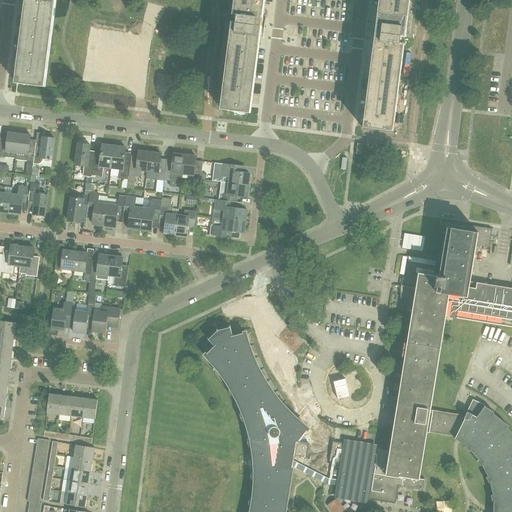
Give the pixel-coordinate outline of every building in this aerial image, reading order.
[(27,0),(27,5),(16,83),(19,84),(45,87),(55,0),(27,0)] [(223,110),(248,113),(251,113),(261,36),(263,36),(263,42),(266,19),(263,18),(264,10),(265,0),(237,0),(235,16),(238,16),(237,22),(226,21),(219,74),(228,76),(223,110)] [(380,0),(377,23),(375,23),(376,18),(375,17),(372,41),(375,41),(364,128),(367,128),(393,131),(404,44),(401,44),(402,37),(413,38),(418,0),(380,0)] [(0,156),(5,157),(16,158),(17,154),(17,153),(19,134),(17,134),(16,132),(11,131),(10,133),(8,133),(8,137),(7,146),(0,144),(0,156)] [(16,158),(16,159),(28,160),(34,161),(36,149),(30,148),(31,139),(31,136),(29,135),(27,133),(23,133),(21,134),(19,134),(17,153),(17,154),(16,158)] [(34,161),(34,164),(38,164),(39,164),(40,165),(51,167),(52,160),(55,139),(54,138),(45,137),(43,137),(42,143),(36,143),(36,149),(34,161)] [(92,179),(92,177),(93,175),(94,160),(88,160),(90,145),(88,145),(87,143),(85,142),(84,142),(82,142),(81,144),(78,143),(76,165),(84,166),(83,176),(87,177),(86,183),(91,184),(92,179)] [(94,160),(93,175),(92,177),(92,179),(95,180),(96,176),(102,176),(104,167),(112,168),(114,146),(102,145),(101,158),(95,158),(94,160)] [(129,176),(130,164),(130,162),(125,161),(126,148),(114,146),(112,168),(119,169),(118,178),(128,180),(129,176)] [(142,170),(147,171),(150,151),(146,150),(144,152),(139,151),(137,165),(130,164),(129,176),(136,177),(136,175),(141,176),(142,170)] [(164,181),(164,180),(166,168),(160,168),(162,154),(155,153),(154,151),(150,151),(147,171),(154,172),(153,177),(155,180),(164,181)] [(171,179),(176,179),(177,181),(182,182),(183,174),(186,155),(174,154),(173,158),(172,167),(166,167),(166,168),(164,180),(171,181),(171,179)] [(195,170),(196,161),(197,157),(186,155),(183,174),(188,175),(188,178),(189,180),(193,181),(200,182),(202,170),(195,170)] [(230,179),(230,183),(249,185),(249,182),(250,181),(251,179),(252,178),(251,176),(250,175),(250,174),(245,173),(245,167),(223,164),(222,176),(228,177),(230,179)] [(23,202),(29,203),(31,183),(27,183),(27,187),(19,187),(18,195),(12,194),(9,213),(21,215),(23,202)] [(29,203),(28,209),(34,210),(33,215),(35,215),(36,216),(38,217),(40,217),(42,217),(43,216),(45,216),(48,195),(39,194),(40,184),(36,184),(35,183),(31,183),(31,188),(29,200),(29,203)] [(91,184),(86,183),(85,183),(84,190),(86,190),(85,195),(84,195),(83,200),(71,198),(68,221),(81,223),(82,213),(88,214),(88,210),(90,197),(90,193),(91,184)] [(248,189),(249,185),(230,183),(229,189),(221,188),(219,200),(234,202),(236,202),(237,196),(247,197),(247,196),(249,195),(250,194),(250,192),(249,190),(248,189)] [(0,186),(0,212),(9,213),(12,194),(5,193),(6,187),(0,186)] [(93,224),(104,226),(107,205),(98,204),(100,194),(90,193),(90,197),(88,210),(94,210),(93,224)] [(124,214),(126,197),(119,196),(118,206),(107,205),(104,226),(117,227),(118,213),(124,214)] [(126,196),(126,197),(124,214),(124,215),(130,216),(128,229),(140,230),(143,208),(135,207),(136,198),(126,196)] [(162,198),(162,201),(160,220),(166,221),(164,233),(176,235),(178,215),(172,215),(173,207),(171,206),(172,199),(162,198)] [(154,219),(160,220),(162,201),(152,200),(151,209),(143,208),(140,230),(152,232),(152,228),(154,219)] [(234,202),(219,200),(217,200),(215,217),(224,219),(246,221),(247,210),(234,208),(234,202)] [(187,236),(188,227),(189,223),(195,223),(197,211),(185,210),(184,216),(178,215),(176,235),(187,236)] [(210,235),(231,238),(232,232),(244,233),(246,221),(224,219),(223,227),(211,225),(210,235)] [(334,440),(330,461),(332,461),(334,462),(339,463),(339,465),(334,494),(369,500),(396,504),(398,488),(415,490),(423,492),(425,481),(420,480),(423,458),(427,433),(431,410),(446,317),(511,327),(511,257),(511,265),(511,288),(477,282),(471,281),(476,246),(489,248),(492,229),(443,220),(441,231),(447,232),(443,256),(440,276),(435,276),(419,273),(418,278),(416,288),(402,286),(401,286),(401,289),(400,292),(401,295),(401,298),(402,300),(403,303),(404,306),(405,308),(407,311),(408,311),(413,311),(412,313),(407,343),(405,358),(399,397),(397,404),(397,405),(397,406),(396,412),(394,426),(390,453),(377,450),(377,447),(365,445),(356,444),(344,442),(344,443),(343,443),(334,442),(334,440)] [(9,262),(3,261),(2,272),(13,274),(14,267),(15,266),(21,266),(23,247),(20,246),(19,245),(17,244),(15,244),(13,244),(12,245),(11,245),(10,253),(9,262)] [(23,247),(21,266),(26,267),(27,269),(26,275),(37,277),(39,265),(33,264),(35,248),(34,248),(33,247),(31,246),(29,246),(27,246),(26,247),(23,247)] [(57,254),(55,270),(62,271),(62,269),(73,270),(76,252),(64,250),(63,255),(57,254)] [(85,274),(84,280),(90,281),(91,275),(93,260),(93,259),(87,258),(88,253),(76,252),(73,270),(85,272),(85,274)] [(109,275),(111,256),(100,255),(99,261),(93,260),(91,275),(97,276),(97,274),(109,275)] [(126,287),(128,275),(121,274),(123,258),(111,256),(109,275),(115,276),(114,286),(126,287)] [(64,330),(65,328),(65,322),(71,323),(73,304),(64,303),(63,309),(54,308),(53,321),(51,321),(50,329),(58,330),(58,329),(64,330)] [(86,334),(87,326),(87,321),(93,321),(95,306),(89,306),(88,312),(76,311),(73,332),(86,334)] [(118,328),(119,320),(120,309),(102,307),(101,312),(95,311),(92,331),(98,332),(98,333),(98,334),(99,335),(100,335),(101,335),(102,335),(103,335),(104,334),(105,333),(106,333),(106,326),(118,328)] [(0,320),(0,332),(15,335),(16,323),(0,320)] [(206,354),(205,355),(210,360),(215,365),(216,367),(217,367),(219,370),(218,370),(218,371),(219,370),(221,373),(222,374),(223,375),(227,381),(230,387),(232,388),(232,389),(233,392),(234,392),(233,392),(233,393),(234,392),(236,396),(236,397),(237,398),(240,404),(243,411),(243,412),(244,413),(245,416),(244,416),(244,417),(245,417),(246,420),(247,421),(247,423),(249,429),(251,436),(251,438),(252,442),(251,442),(252,443),(253,446),(253,447),(253,449),(254,452),(254,456),(255,459),(255,463),(255,464),(255,470),(255,472),(255,476),(255,477),(255,480),(255,481),(255,483),(255,489),(254,497),(254,499),(253,503),(252,503),(253,503),(252,507),(252,508),(252,509),(251,511),(284,511),(294,454),(297,454),(297,456),(307,458),(308,451),(313,452),(314,452),(316,452),(317,452),(319,452),(320,451),(322,450),(322,451),(323,451),(323,450),(325,449),(325,448),(327,446),(327,447),(328,446),(327,446),(329,444),(329,443),(330,441),(330,440),(330,438),(330,437),(330,435),(330,434),(329,432),(329,431),(327,429),(328,428),(327,428),(325,427),(325,426),(316,419),(316,418),(315,418),(309,413),(308,414),(307,416),(301,423),(296,418),(292,414),(292,413),(291,414),(288,411),(283,405),(279,400),(274,394),(275,393),(274,393),(271,389),(267,383),(263,377),(260,371),(261,371),(260,370),(260,371),(258,366),(255,360),(252,353),(249,346),(250,346),(249,346),(247,339),(245,332),(237,335),(233,337),(232,337),(230,329),(210,340),(216,345),(215,346),(207,354),(206,355),(206,354)] [(0,332),(0,344),(13,347),(15,335),(0,332)] [(13,347),(0,344),(0,357),(12,359),(13,347)] [(0,357),(0,369),(10,370),(12,359),(0,357)] [(0,381),(9,382),(10,370),(0,369),(0,381)] [(0,381),(0,393),(7,394),(9,382),(0,381)] [(47,414),(59,415),(62,395),(50,394),(47,414)] [(59,415),(71,416),(74,397),(62,395),(59,415)] [(74,397),(71,416),(83,418),(85,398),(74,397)] [(98,400),(85,398),(83,418),(95,419),(98,400)] [(431,410),(427,433),(456,437),(455,438),(459,442),(466,446),(465,448),(469,451),(470,451),(479,460),(477,461),(481,466),(482,465),(488,476),(486,477),(489,483),(490,482),(493,495),(491,495),(492,501),(494,501),(494,511),(493,511),(511,511),(511,432),(507,427),(509,426),(493,413),(494,413),(494,412),(485,406),(482,409),(472,404),(470,409),(468,412),(467,412),(465,417),(462,416),(463,415),(431,410)] [(76,445),(74,457),(93,460),(95,448),(76,445)] [(92,472),(93,460),(74,457),(72,469),(92,472)] [(70,481),(90,484),(92,472),(72,469),(70,481)] [(88,496),(90,484),(70,481),(68,493),(88,496)] [(86,508),(88,496),(68,493),(66,505),(86,508)]
